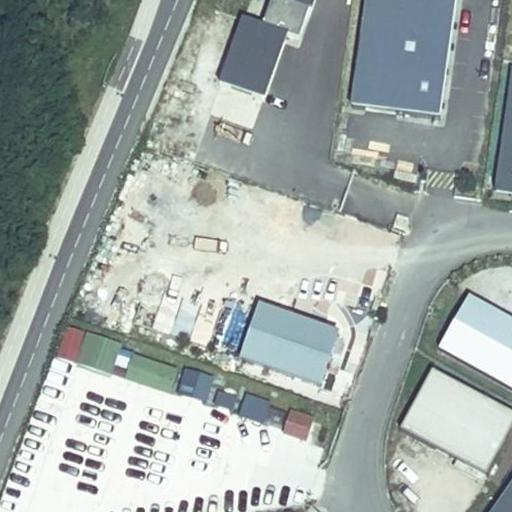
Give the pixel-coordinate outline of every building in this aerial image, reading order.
[(295,42),(310,0),(268,0),(270,0),(260,29),(240,22),(217,88),(259,103),(282,38),(295,42)] [(437,123),(453,0),(363,0),(349,111),(437,123)] [(511,195),(511,73),(508,72),(491,192),(511,195)] [(511,325),(466,300),(436,353),(511,395),(511,325)] [(317,389),(335,338),(258,312),(241,364),(317,389)] [(80,366),(90,337),(85,336),(75,364),(80,366)] [(108,376),(118,347),(90,337),(80,366),(108,376)] [(185,369),(177,395),(207,404),(215,378),(185,369)] [(77,374),(68,399),(95,408),(104,384),(77,374)] [(484,479),(511,425),(511,417),(429,374),(397,433),(484,479)] [(214,409),(236,413),(239,398),(217,394),(214,409)] [(261,424),(267,407),(243,399),(238,416),(261,424)] [(303,443),(310,422),(288,415),(281,436),(303,443)] [(92,451),(95,429),(61,424),(58,446),(92,451)] [(511,511),(511,488),(495,511),(511,511)] [(121,510),(127,511),(142,511),(146,499),(125,494),(121,510)] [(182,511),(199,511),(199,498),(182,499),(182,511)] [(30,505),(32,511),(48,511),(44,500),(30,505)]
